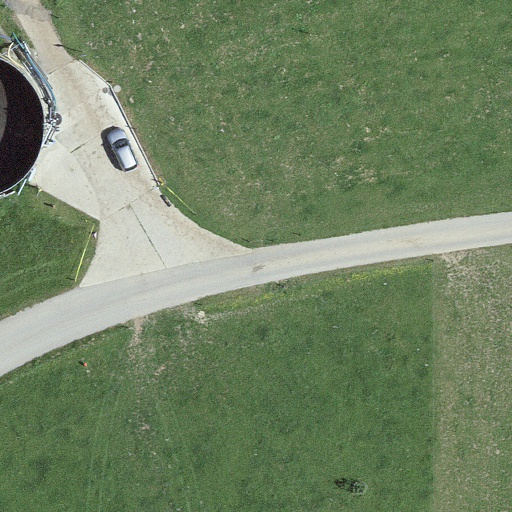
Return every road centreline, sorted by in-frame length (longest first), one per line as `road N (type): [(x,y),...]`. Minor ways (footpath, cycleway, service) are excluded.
road 1 (unclassified): [(0,347),(167,286),(330,251),(511,229)]
road 2 (track): [(19,0),(167,286)]
